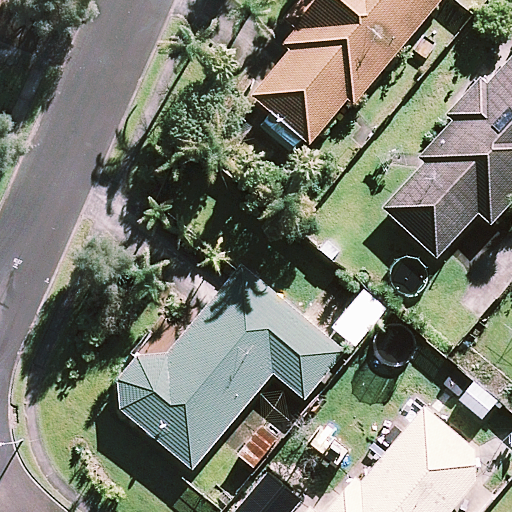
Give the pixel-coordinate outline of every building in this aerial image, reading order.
[(281,42),(291,50),(252,96),(308,144),(347,98),(353,103),(439,0),(302,0),(286,19),(294,26),(281,42)] [(511,50),(380,209),(440,258),(485,204),(505,221),(511,212),(511,50)] [(147,348),(117,383),(120,408),(192,469),(273,373),(305,400),(344,353),(242,268),(163,361),(147,348)] [(384,309),(362,291),(332,326),(354,345),(384,309)] [(447,511),(490,466),(427,409),(361,481),(335,509),(323,498),(310,511),(447,511)]
